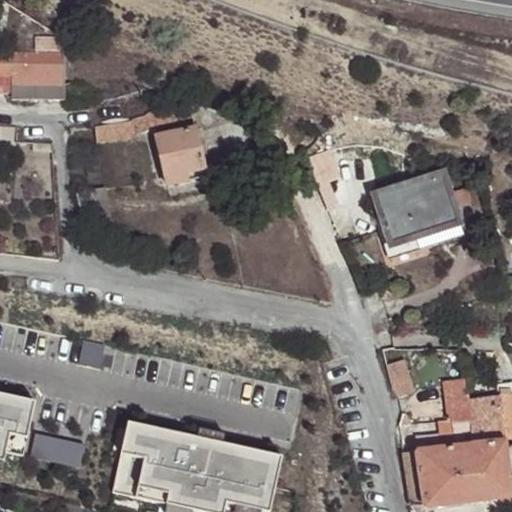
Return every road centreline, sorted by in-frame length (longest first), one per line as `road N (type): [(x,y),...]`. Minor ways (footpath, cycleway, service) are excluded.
road 1 (residential): [(352,317),(72,271),(0,267)]
road 2 (residential): [(352,317),(401,511)]
road 3 (residential): [(282,141),(352,317)]
